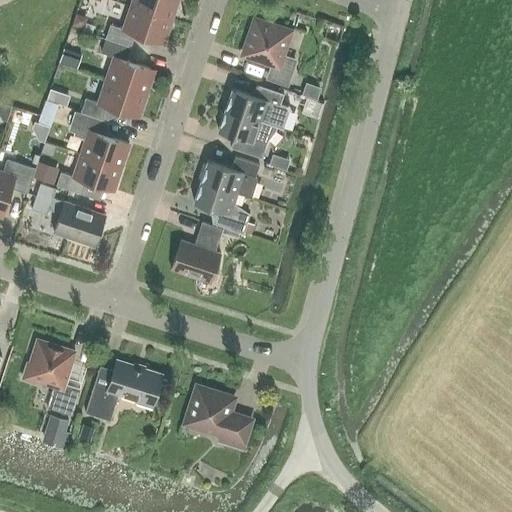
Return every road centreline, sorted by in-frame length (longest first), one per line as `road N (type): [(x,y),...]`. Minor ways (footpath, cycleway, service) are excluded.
road 1 (unclassified): [(307,364),(397,15)]
road 2 (residential): [(115,305),(216,0)]
road 3 (residential): [(307,364),(115,305)]
road 4 (residential): [(115,305),(0,268)]
